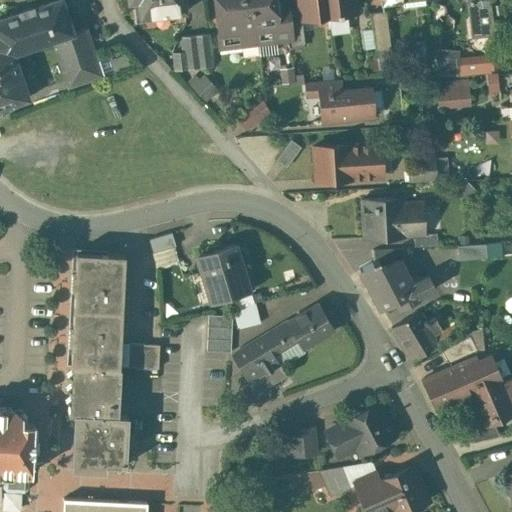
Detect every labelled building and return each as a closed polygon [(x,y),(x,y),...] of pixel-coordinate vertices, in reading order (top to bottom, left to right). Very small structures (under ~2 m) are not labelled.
[(0,40),(11,53),(50,40),(66,87),(101,75),(85,26),(70,31),(60,0),(53,0),(31,7),(31,6),(17,11),(18,12),(0,18),(0,40)] [(127,0),(128,1),(136,0),(137,0),(140,16),(184,11),(182,0),(127,0)] [(214,0),(219,32),(237,30),(239,43),(289,36),(285,7),(273,9),(272,0),(214,0)] [(324,0),(296,0),(297,6),(299,18),(300,18),(327,15),(324,0)] [(324,0),(327,15),(336,13),(336,15),(340,15),(340,13),(355,11),(353,0),(324,0)] [(488,0),(470,0),(474,24),(491,22),(492,26),(493,26),(488,0)] [(297,6),(285,7),(289,36),(290,44),(303,42),(300,18),(299,18),(297,6)] [(389,47),(385,10),(369,12),(375,49),(389,47)] [(207,33),(181,37),(183,51),(173,52),(171,52),(173,70),(211,65),(207,33)] [(11,53),(0,40),(0,106),(27,98),(12,55),(11,53)] [(484,60),(485,72),(501,71),(499,59),(484,60)] [(191,79),(203,94),(216,83),(205,69),(191,79)] [(511,69),(501,71),(485,72),(487,90),(511,87),(511,69)] [(340,90),(339,79),(305,82),(306,95),(319,94),(322,119),(371,114),(369,88),(340,90)] [(467,81),(437,83),(439,106),(469,103),(467,81)] [(265,97),(238,112),(246,125),(272,111),(265,97)] [(402,127),(389,127),(391,150),(404,149),(402,127)] [(349,144),(312,146),(314,179),(350,177),(350,176),(380,174),(378,148),(349,150),(349,144)] [(45,172),(47,162),(60,164),(62,150),(50,148),(48,158),(17,152),(14,167),(45,172)] [(434,155),(405,158),(407,181),(436,178),(434,155)] [(401,196),(361,198),(363,238),(404,235),(403,234),(412,234),(423,233),(422,201),(402,202),(401,196)] [(170,232),(147,238),(151,252),(174,245),(170,232)] [(423,233),(412,234),(413,245),(436,244),(436,233),(423,233)] [(484,243),(456,245),(457,259),(485,257),(484,243)] [(233,244),(196,255),(210,301),(253,288),(248,271),(242,273),(233,244)] [(123,254),(75,251),(69,364),(118,366),(123,254)] [(397,258),(381,266),(377,259),(371,262),(371,263),(359,269),(380,307),(396,299),(399,306),(417,296),(434,288),(426,274),(409,282),(397,258)] [(316,302),(230,353),(254,393),(285,374),(273,354),(298,340),(302,346),(332,329),(316,302)] [(254,302),(232,308),(237,328),(259,322),(254,302)] [(419,310),(390,326),(409,358),(436,342),(441,350),(462,338),(451,321),(440,327),(433,316),(425,321),(419,310)] [(231,315),(207,314),(205,350),(229,351),(231,315)] [(462,338),(441,350),(448,362),(477,349),(469,334),(462,338)] [(158,344),(127,342),(126,366),(157,368),(158,344)] [(464,358),(422,377),(436,408),(455,400),(479,390),(478,390),(499,380),(489,357),(478,362),(476,358),(467,362),(465,359),(464,358)] [(118,366),(69,364),(67,411),(79,412),(117,414),(118,403),(117,403),(119,366),(118,366)] [(479,390),(455,400),(473,441),(498,435),(493,416),(496,414),(496,413),(511,406),(499,380),(478,390),(479,390)] [(332,445),(385,419),(377,403),(343,420),(344,421),(325,431),(332,445)] [(7,427),(0,426),(0,474),(1,476),(4,476),(6,474),(6,471),(7,471),(7,468),(13,468),(16,471),(16,474),(19,478),(24,478),(27,475),(27,472),(28,473),(29,472),(30,466),(33,464),(33,458),(30,455),(30,453),(32,453),(35,450),(36,443),(33,440),(31,440),(31,438),(34,435),(34,429),(31,426),(32,423),(20,422),(21,417),(20,416),(20,414),(10,413),(10,407),(8,407),(7,427)] [(117,414),(79,412),(77,462),(124,464),(127,415),(117,414)] [(385,419),(332,445),(336,454),(356,445),(359,452),(393,435),(385,419)] [(312,426),(288,429),(290,450),(314,450),(312,426)] [(341,465),(317,469),(328,496),(350,486),(341,465)] [(375,472),(354,482),(364,506),(367,505),(384,498),(390,511),(398,511),(427,499),(419,480),(418,480),(411,465),(378,480),(375,472)] [(13,468),(7,468),(7,471),(6,471),(6,474),(4,476),(1,476),(0,474),(0,475),(2,478),(2,487),(6,491),(23,492),(27,488),(28,473),(27,472),(27,475),(24,478),(19,478),(16,474),(16,471),(13,468)] [(61,511),(146,511),(147,500),(62,497),(61,511)] [(384,498),(367,505),(370,511),(388,511),(390,511),(384,498)]
